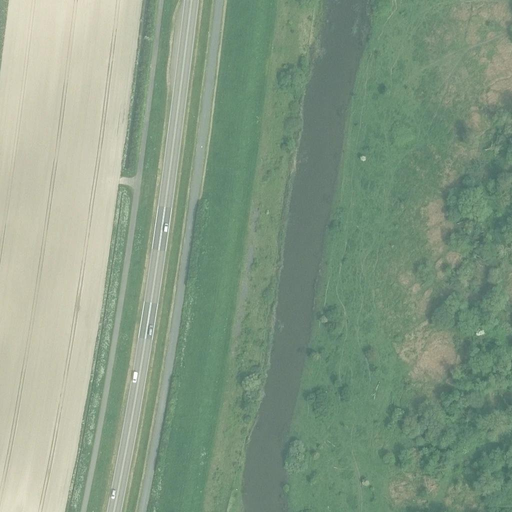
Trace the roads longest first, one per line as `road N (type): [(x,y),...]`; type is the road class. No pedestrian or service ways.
road 1 (unclassified): [(82,511),(161,0)]
road 2 (unclassified): [(141,511),(219,0)]
road 3 (primary): [(113,511),(190,0)]
